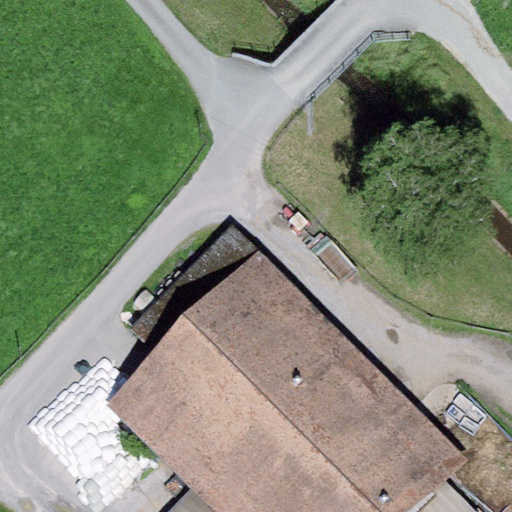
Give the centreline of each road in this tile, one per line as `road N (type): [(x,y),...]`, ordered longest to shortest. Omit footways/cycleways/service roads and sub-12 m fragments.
road 1 (track): [(511,381),(381,323),(258,202),(245,131),(147,0)]
road 2 (track): [(0,392),(373,0)]
road 3 (track): [(413,0),(447,22),(511,97)]
road 4 (track): [(88,511),(0,427)]
